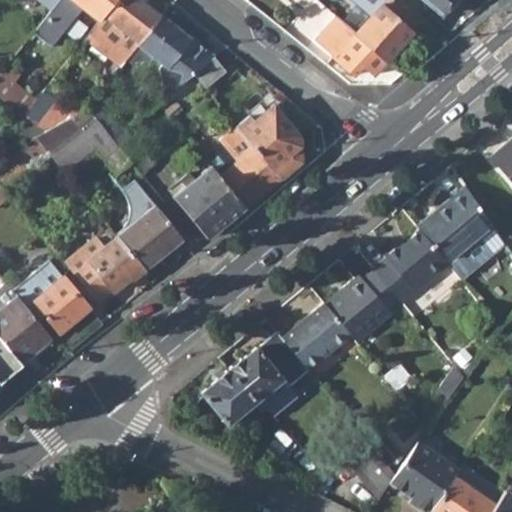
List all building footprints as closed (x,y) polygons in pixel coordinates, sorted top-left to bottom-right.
[(32,30),(51,45),(83,7),(98,20),(114,0),(56,0),(53,4),(32,30)] [(84,38),(120,65),(127,56),(137,43),(161,14),(143,0),(114,0),(98,20),(84,38)] [(352,0),(355,3),(368,14),(353,31),(386,61),(413,31),(411,30),(419,21),(393,0),(352,0)] [(419,0),(440,17),(454,0),(419,0)] [(340,20),(353,31),(368,14),(355,3),(340,20)] [(137,43),(127,56),(131,60),(148,58),(151,55),(157,59),(160,82),(170,90),(194,71),(213,55),(161,14),(137,43)] [(315,41),(353,75),(362,64),(374,75),(386,61),(353,31),(340,20),(335,17),(315,41)] [(194,71),(205,86),(225,69),(213,55),(194,71)] [(0,96),(22,114),(41,90),(24,76),(17,84),(0,71),(0,96)] [(42,131),(71,115),(41,90),(22,114),(42,131)] [(86,107),(112,139),(123,130),(95,96),(86,107)] [(253,144),(281,176),(301,159),(300,136),(274,103),(253,120),(249,114),(237,124),(253,144)] [(104,148),(113,140),(112,139),(86,107),(71,115),(42,131),(35,134),(46,148),(48,151),(82,123),(104,148)] [(216,174),(243,207),(281,176),(253,144),(237,124),(220,137),(237,157),(216,174)] [(113,140),(140,172),(153,162),(125,128),(123,130),(112,139),(113,140)] [(0,161),(0,184),(46,148),(35,134),(0,161)] [(511,138),(489,158),(511,185),(511,138)] [(172,194),(207,237),(243,207),(216,174),(209,165),(172,194)] [(446,263),(448,265),(492,229),(463,186),(415,226),(418,229),(446,263)] [(117,234),(144,268),(182,238),(154,204),(117,234)] [(398,299),(400,301),(446,263),(418,229),(405,240),(397,246),(395,243),(382,254),(385,257),(372,268),(398,299)] [(97,302),(129,276),(131,279),(144,268),(117,234),(103,246),(95,236),(63,261),(97,302)] [(402,236),(395,243),(397,246),(405,240),(402,236)] [(47,317),(72,347),(102,323),(48,259),(12,290),(17,296),(40,323),(47,317)] [(345,292),(326,308),(348,335),(354,342),(389,313),(386,309),(398,299),(372,268),(360,278),(357,275),(341,288),(345,292)] [(0,309),(17,296),(12,290),(8,284),(0,290),(0,309)] [(341,288),(322,304),(326,308),(345,292),(341,288)] [(40,323),(17,296),(0,309),(0,336),(21,362),(52,338),(40,323)] [(281,337),(307,368),(348,335),(326,308),(322,304),(281,337)] [(228,369),(255,402),(283,379),(290,386),(309,371),(307,368),(281,337),(277,332),(228,369)] [(0,336),(0,379),(21,362),(0,336)] [(200,392),(228,426),(255,402),(228,369),(200,392)] [(338,450),(379,499),(389,483),(390,483),(395,475),(359,431),(338,450)] [(390,483),(389,483),(411,498),(407,503),(422,511),(429,511),(431,510),(455,476),(459,469),(418,441),(395,475),(390,483)] [(455,476),(431,510),(433,511),(490,511),(496,504),(503,493),(504,492),(463,464),(459,469),(455,476)] [(511,511),(511,481),(504,492),(503,493),(496,504),(490,511),(511,511)]
